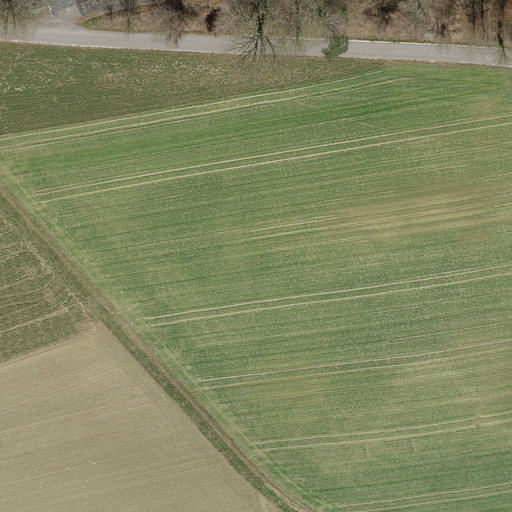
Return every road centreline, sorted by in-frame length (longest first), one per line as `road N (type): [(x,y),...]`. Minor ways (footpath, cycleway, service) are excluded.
road 1 (unclassified): [(511,60),(0,24)]
road 2 (track): [(0,145),(302,511)]
